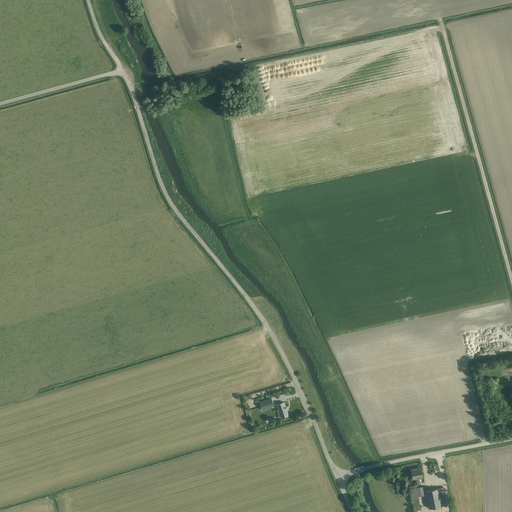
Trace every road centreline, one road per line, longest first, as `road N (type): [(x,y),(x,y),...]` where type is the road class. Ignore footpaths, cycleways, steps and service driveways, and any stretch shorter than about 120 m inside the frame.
road 1 (unclassified): [(337,477),(262,318),(166,195),(132,93),(88,0)]
road 2 (unclassified): [(337,477),(511,438)]
road 3 (track): [(121,70),(0,104)]
